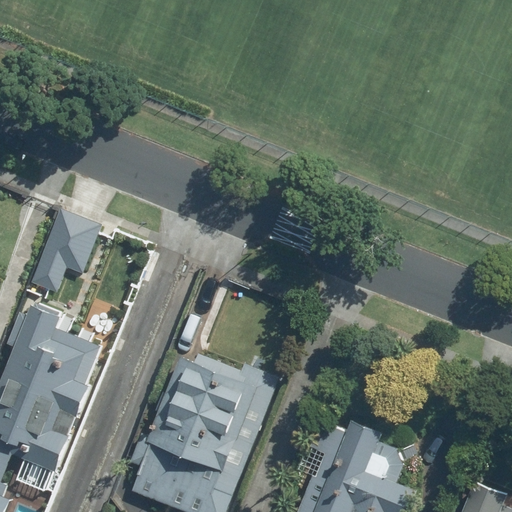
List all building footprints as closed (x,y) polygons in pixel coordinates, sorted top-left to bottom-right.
[(67,268),(84,275),(102,228),(59,211),(32,282),(58,292),(67,268)] [(0,378),(0,511),(2,511),(4,511),(7,511),(14,497),(8,494),(14,480),(48,493),(106,348),(62,330),(68,315),(31,301),(23,321),(16,318),(8,336),(16,339),(0,378)] [(252,366),(195,343),(145,474),(234,508),(287,371),(255,358),(252,366)] [(394,511),(397,507),(411,511),(422,483),(407,478),(418,449),(388,438),(392,425),(362,414),(358,426),(330,416),(295,511),(394,511)] [(511,511),(511,491),(483,480),(470,511),(511,511)]
